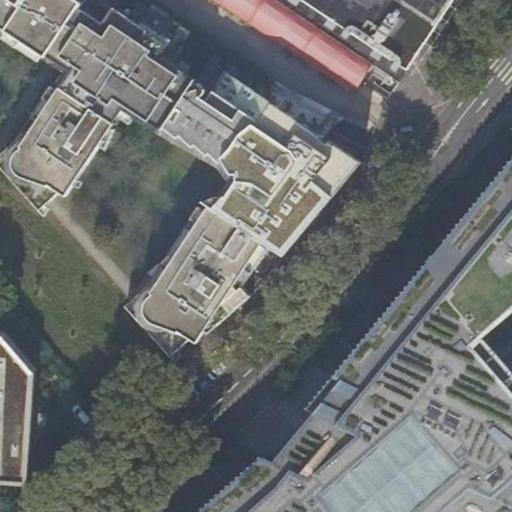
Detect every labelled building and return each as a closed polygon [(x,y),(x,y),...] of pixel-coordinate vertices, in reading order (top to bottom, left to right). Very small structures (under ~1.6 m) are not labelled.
[(66,0),(0,0),(0,34),(41,61),(77,7),(66,0)] [(273,0),(396,83),(450,0),(273,0)] [(203,209),(139,304),(156,315),(152,320),(190,345),(206,322),(213,326),(239,303),(246,297),(285,243),(288,246),(355,165),(317,139),(322,132),(338,120),(266,83),(256,99),(219,73),(208,94),(201,104),(194,100),(193,101),(182,94),(190,82),(161,63),(173,45),(177,48),(186,34),(164,19),(160,25),(146,15),(147,14),(133,5),(120,25),(104,14),(8,159),(23,170),(20,175),(59,200),(116,114),(128,122),(131,118),(154,134),(156,131),(171,141),(174,138),(185,148),(188,146),(200,157),(202,155),(214,166),(216,164),(226,177),(230,177),(230,183),(218,201),(216,200),(207,212),(203,209)] [(511,511),(511,166),(415,284),(278,449),(204,511),(511,511)] [(0,490),(33,493),(42,396),(0,392),(0,490)]
